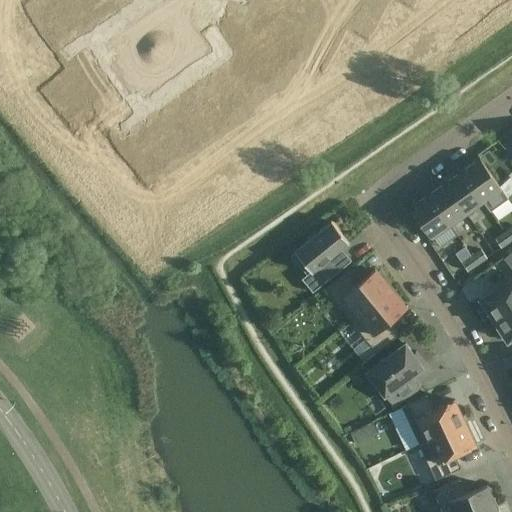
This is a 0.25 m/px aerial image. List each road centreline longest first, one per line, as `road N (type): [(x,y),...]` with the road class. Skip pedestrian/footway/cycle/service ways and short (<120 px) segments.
road 1 (residential): [(511,97),(376,200),(511,436)]
road 2 (residential): [(64,511),(0,410)]
